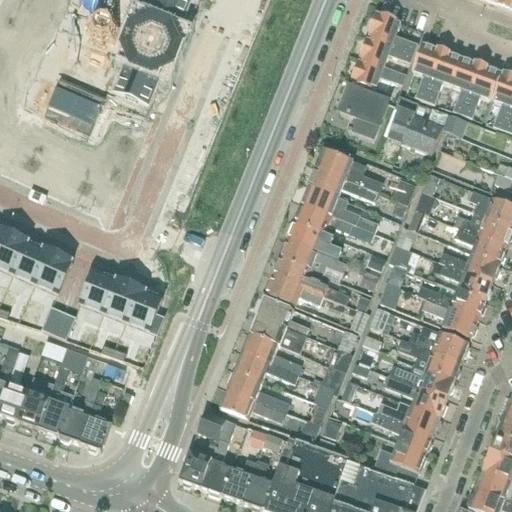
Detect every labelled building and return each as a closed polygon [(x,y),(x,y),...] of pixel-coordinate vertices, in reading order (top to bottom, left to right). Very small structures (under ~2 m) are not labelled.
[(175,0),(153,0),(146,18),(180,31),(190,6),(175,0)] [(504,11),(508,0),(487,0),(485,4),(504,11)] [(146,18),(125,72),(159,84),(180,31),(146,18)] [(396,41),(401,28),(377,19),(369,41),(415,58),(418,49),(396,41)] [(411,68),(415,58),(369,41),(361,63),(384,72),(385,71),(389,60),(411,68)] [(425,106),(444,56),(424,49),(413,78),(423,81),(416,102),(425,106)] [(452,92),(462,63),(444,56),(425,106),(435,109),(443,88),(452,92)] [(385,71),(384,72),(361,63),(352,86),(376,95),(381,82),(403,90),(407,80),(385,71)] [(463,120),(482,70),(462,63),(452,92),(461,95),(453,116),(463,120)] [(490,106),(501,77),(482,70),(463,120),(472,123),(480,102),(490,106)] [(125,72),(115,96),(149,109),(159,84),(125,72)] [(503,134),(511,110),(511,80),(504,78),(494,106),(502,109),(493,131),(503,134)] [(374,146),(389,108),(350,94),(341,119),(353,123),(348,137),(351,138),(351,137),(374,146)] [(403,149),(414,120),(419,108),(400,101),(399,103),(395,113),(399,114),(387,143),(403,149)] [(511,110),(503,134),(511,137),(511,110)] [(432,160),(442,135),(448,119),(433,113),(428,126),(414,120),(403,149),(432,160)] [(448,119),(442,135),(446,137),(461,143),(467,126),(448,119)] [(378,198),(382,189),(362,181),(366,171),(324,154),(316,173),(367,194),(378,198)] [(511,172),(502,168),(498,178),(511,183),(511,172)] [(378,198),(367,194),(316,173),(309,191),(339,204),(342,195),(374,208),(378,198)] [(422,198),(432,201),(439,182),(430,178),(422,198)] [(511,183),(498,178),(494,188),(511,194),(511,183)] [(408,210),(416,192),(401,186),(394,204),(408,210)] [(375,239),(379,230),(335,212),(339,204),(309,191),(301,209),(352,230),(375,239)] [(511,232),(511,210),(473,196),(469,206),(478,210),(474,218),(485,222),(511,232)] [(436,203),(432,201),(422,198),(415,216),(425,219),(429,221),(436,203)] [(375,239),(352,230),(301,209),(294,227),(325,239),(328,231),(372,248),(375,239)] [(425,219),(415,216),(408,234),(417,238),(427,241),(429,234),(420,231),(425,219)] [(511,232),(485,222),(474,218),(471,226),(458,221),(454,231),(459,233),(507,251),(510,245),(511,243),(511,232)] [(321,248),(325,239),(294,227),(287,245),(338,266),(342,256),(321,248)] [(417,238),(408,234),(404,233),(397,251),(404,254),(409,256),(417,238)] [(504,258),(507,251),(459,233),(455,242),(474,250),(471,259),(500,270),(500,269),(501,267),(504,266),(506,261),(504,258)] [(6,237),(0,250),(0,270),(15,277),(28,247),(6,237)] [(341,267),(338,266),(287,245),(280,264),(310,276),(323,281),(326,272),(343,279),(347,269),(341,267)] [(28,247),(15,277),(36,287),(50,256),(28,247)] [(418,249),(417,260),(433,262),(434,251),(418,249)] [(399,267),(404,254),(397,251),(390,269),(400,273),(402,268),(399,267)] [(50,256),(36,287),(60,298),(73,267),(50,256)] [(375,259),(370,271),(382,276),(386,264),(375,259)] [(500,270),(471,259),(467,267),(448,259),(444,269),(493,288),(496,282),(497,282),(501,274),(499,273),(500,270)] [(346,311),(349,301),(307,284),(310,276),(280,264),(273,281),(324,302),(346,311)] [(490,295),(493,288),(444,269),(440,279),(460,287),(456,295),(486,306),(487,303),(490,302),(491,297),(490,295)] [(94,275),(81,307),(105,316),(118,285),(94,275)] [(375,294),(380,282),(368,277),(363,290),(375,294)] [(320,311),(324,302),(273,281),(265,299),(296,311),(299,303),(320,311)] [(118,285),(105,316),(127,325),(140,294),(118,285)] [(395,313),(402,293),(388,288),(380,308),(395,313)] [(456,295),(453,303),(421,291),(417,301),(426,304),(478,325),(481,318),(484,317),(486,312),(484,310),(485,307),(486,307),(486,306),(456,295)] [(140,294),(127,325),(150,335),(149,338),(157,341),(163,324),(156,321),(163,303),(140,294)] [(366,316),(371,304),(361,300),(357,313),(366,316)] [(290,325),(295,314),(264,302),(257,321),(306,341),(309,333),(290,325)] [(474,341),(478,332),(476,332),(478,325),(426,304),(422,314),(445,323),(442,332),(471,344),(472,340),(473,340),(474,341)] [(0,322),(7,325),(10,318),(0,313),(0,322)] [(382,337),(389,318),(377,313),(370,332),(382,337)] [(51,314),(42,336),(54,342),(63,319),(51,314)] [(362,338),(370,319),(357,314),(350,333),(362,338)] [(63,319),(54,342),(66,347),(75,324),(63,319)] [(299,359),(303,349),(306,341),(257,321),(250,339),(278,350),(299,359)] [(469,349),(440,338),(423,331),(420,340),(412,337),(408,347),(462,368),(464,362),(466,362),(469,354),(467,353),(469,349)] [(340,354),(350,358),(357,340),(345,335),(337,353),(340,354)] [(298,381),(302,372),(274,361),(278,350),(250,339),(242,358),(291,377),(298,381)] [(378,356),(382,346),(367,340),(363,350),(378,356)] [(455,386),(455,385),(456,383),(458,382),(460,377),(459,374),(462,368),(408,347),(402,344),(398,354),(418,362),(414,370),(425,375),(455,386)] [(103,351),(101,359),(112,364),(116,355),(103,351)] [(0,411),(17,363),(19,358),(9,354),(0,380),(0,411)] [(353,360),(350,358),(340,354),(335,357),(329,371),(346,378),(353,360)] [(116,355),(112,364),(124,368),(127,359),(116,355)] [(298,381),(291,377),(242,358),(235,377),(263,388),(267,378),(295,389),(298,381)] [(17,427),(28,397),(17,393),(27,366),(17,363),(0,411),(0,420),(6,423),(7,426),(13,428),(15,426),(17,427)] [(39,435),(57,383),(61,371),(63,366),(54,363),(40,401),(28,397),(17,427),(20,428),(19,430),(29,434),(30,431),(39,435)] [(367,382),(370,374),(356,369),(353,377),(367,382)] [(425,375),(414,370),(412,370),(409,378),(393,372),(389,382),(448,404),(450,398),(453,397),(455,392),(453,389),(455,386),(425,375)] [(59,442),(70,412),(58,408),(70,374),(61,371),(57,383),(39,435),(48,438),(47,440),(55,443),(56,441),(59,442)] [(346,378),(329,371),(321,390),(339,397),(346,378)] [(286,419),(290,410),(259,397),(263,388),(235,377),(227,395),(275,415),(286,419)] [(79,449),(98,396),(102,385),(93,382),(85,404),(87,404),(82,416),(70,412),(59,442),(61,443),(62,446),(68,448),(70,446),(79,449)] [(443,420),(444,419),(446,412),(445,411),(448,404),(389,382),(385,392),(414,403),(411,411),(440,423),(442,420),(443,420)] [(351,409),(359,390),(349,386),(341,405),(351,409)] [(337,401),(339,397),(321,390),(314,408),(317,410),(328,414),(333,400),(337,401)] [(286,419),(275,415),(227,395),(220,414),(247,425),(251,416),(282,428),(283,427),(290,430),(293,422),(286,419)] [(98,422),(106,399),(98,396),(79,449),(89,452),(88,455),(97,458),(98,456),(101,457),(100,457),(101,458),(112,426),(111,426),(98,422)] [(132,399),(126,397),(125,397),(122,404),(129,406),(132,399)] [(440,423),(411,411),(399,407),(396,415),(381,408),(377,419),(385,422),(433,441),(436,435),(437,435),(440,427),(439,426),(440,423)] [(321,431),(328,414),(317,410),(310,427),(321,431)] [(226,425),(217,421),(206,417),(198,437),(211,442),(208,451),(212,452),(208,462),(190,456),(179,486),(183,488),(183,490),(190,492),(192,490),(201,494),(226,425)] [(426,459),(427,456),(430,455),(432,450),(431,447),(433,441),(385,422),(377,419),(374,418),(370,427),(400,439),(397,448),(426,459)] [(511,423),(504,421),(502,427),(499,425),(495,435),(498,437),(497,439),(511,444),(511,423)] [(321,431),(310,427),(302,423),(294,444),(313,450),(321,431)] [(222,467),(236,429),(226,425),(201,494),(210,497),(209,499),(219,503),(220,500),(222,501),(233,471),(222,467)] [(262,453),(263,452),(267,440),(254,436),(250,449),(262,453)] [(511,444),(497,439),(496,441),(493,440),(490,450),(492,451),(490,457),(511,465),(511,444)] [(267,440),(263,452),(278,457),(282,445),(267,440)] [(333,458),(336,449),(320,443),(317,452),(333,458)] [(330,457),(295,445),(289,447),(287,447),(274,485),(264,511),(418,511),(425,494),(414,490),(395,484),(348,468),(349,464),(330,457)] [(426,459),(397,448),(394,456),(375,448),(370,459),(378,462),(374,473),(396,481),(395,484),(414,490),(419,478),(421,471),(423,471),(426,463),(425,463),(426,459)] [(511,465),(490,457),(488,463),(485,462),(481,472),(484,473),(483,476),(511,487),(511,486),(511,465)] [(264,482),(268,469),(258,465),(256,469),(243,508),(252,511),(251,511),(264,511),(274,485),(264,482)] [(243,508),(256,469),(252,467),(249,477),(233,471),(222,501),(224,502),(225,505),(231,508),(235,506),(243,508)] [(511,487),(483,476),(482,478),(479,477),(476,486),(478,487),(476,494),(511,508),(511,487)] [(511,511),(511,508),(476,494),(473,500),(470,499),(467,509),(469,510),(468,511),(511,511)]
